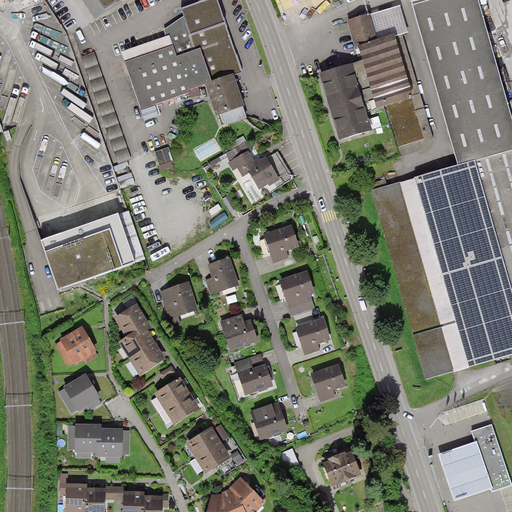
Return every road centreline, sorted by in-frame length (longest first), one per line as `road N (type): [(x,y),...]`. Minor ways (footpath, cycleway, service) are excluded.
road 1 (primary): [(320,185),(430,511)]
road 2 (residential): [(236,226),(302,422)]
road 3 (primary): [(255,0),(320,185)]
